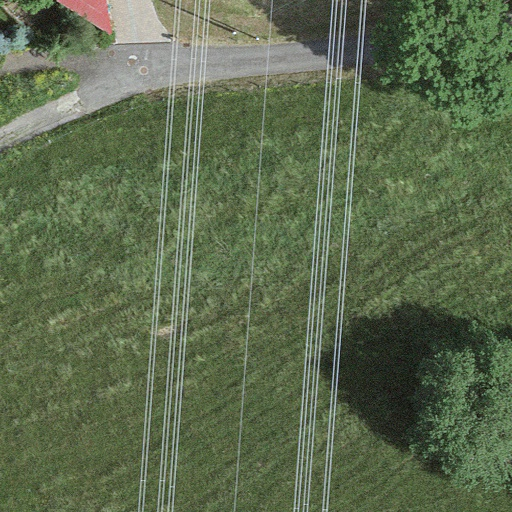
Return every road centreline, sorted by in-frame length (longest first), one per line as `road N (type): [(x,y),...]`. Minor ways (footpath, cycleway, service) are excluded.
road 1 (residential): [(511,24),(154,67)]
road 2 (track): [(0,148),(154,67)]
